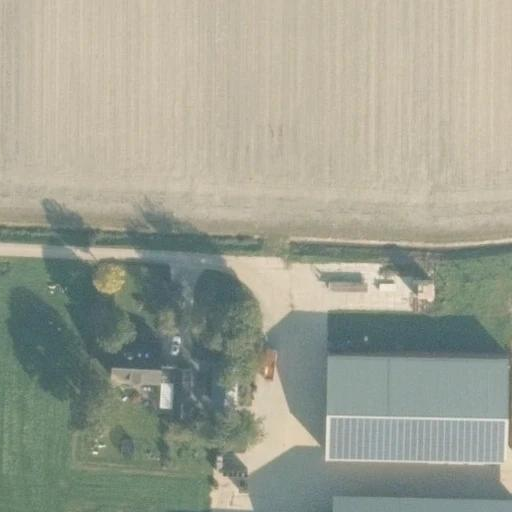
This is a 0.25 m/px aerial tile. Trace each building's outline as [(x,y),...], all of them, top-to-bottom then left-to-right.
[(433,266),(328,264),(327,302),(432,304),(433,266)] [(115,335),(113,375),(160,378),(159,403),(173,404),(173,409),(189,410),(191,379),(191,369),(191,363),(159,361),(160,337),(115,335)] [(506,454),(508,353),(327,349),(325,450),(506,454)] [(217,372),(215,403),(236,404),(237,373),(217,372)] [(243,500),(248,459),(212,455),(207,494),(224,496),(222,509),(231,510),(232,499),(243,500)] [(511,511),(511,487),(335,485),(334,511),(511,511)]
